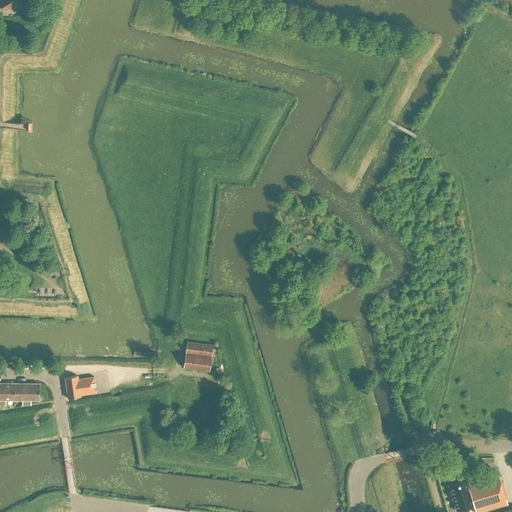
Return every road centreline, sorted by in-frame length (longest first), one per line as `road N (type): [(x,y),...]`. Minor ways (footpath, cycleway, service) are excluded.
road 1 (residential): [(162,511),(79,502),(53,377),(0,373)]
road 2 (residential): [(386,457),(421,446),(511,445)]
